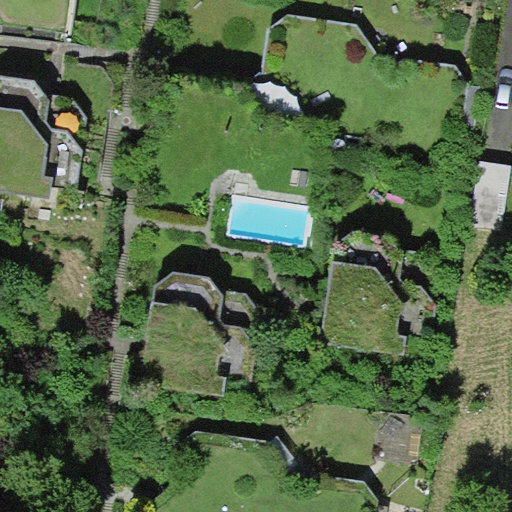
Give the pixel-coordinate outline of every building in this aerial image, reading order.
[(0,0),(0,38),(71,47),(74,0),(0,0)] [(353,24),(282,16),(261,33),(254,97),(225,94),(251,129),(313,137),(458,155),(466,81),(454,66),(373,57),(353,24)] [(251,129),(225,94),(168,89),(148,101),(137,183),(231,194),(305,203),(313,137),(251,129)] [(28,95),(0,91),(0,199),(72,205),(77,143),(34,139),(36,107),(28,95)] [(340,236),(328,251),(321,310),(284,306),(281,341),(423,358),(430,290),(389,284),(391,253),(381,241),(340,236)] [(162,285),(149,297),(142,375),(116,372),(112,404),(239,417),(245,341),(206,336),(208,301),(198,288),(162,285)] [(183,438),(172,450),(165,508),(130,505),(129,511),(355,511),(357,502),(346,490),(262,481),(236,445),(183,438)]
